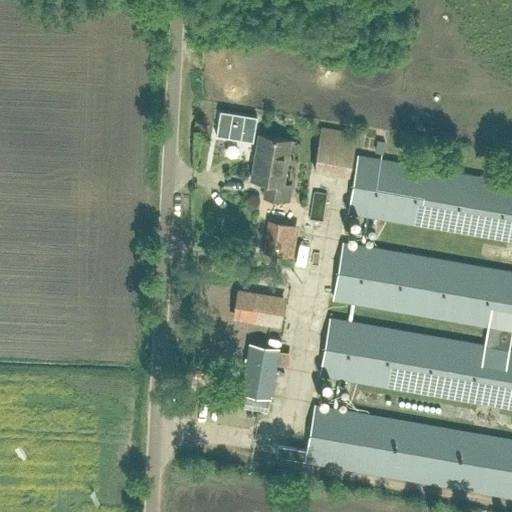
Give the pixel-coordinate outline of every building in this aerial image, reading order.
[(283,183),(290,138),(258,132),(250,178),(265,181),(262,195),(288,200),(291,184),(283,183)] [(318,144),(318,166),(346,167),(346,144),(318,144)] [(511,179),(357,153),(347,211),(511,239),(511,179)] [(272,231),(262,242),(282,262),(292,251),(272,231)] [(511,270),(343,241),(333,297),(487,324),(483,344),(329,317),(319,373),(511,406),(511,348),(509,348),(511,329),(511,270)] [(269,396),(278,347),(248,341),(240,390),(269,396)] [(247,409),(263,409),(263,397),(247,396),(247,409)] [(305,458),(511,494),(511,437),(314,403),(305,458)]
